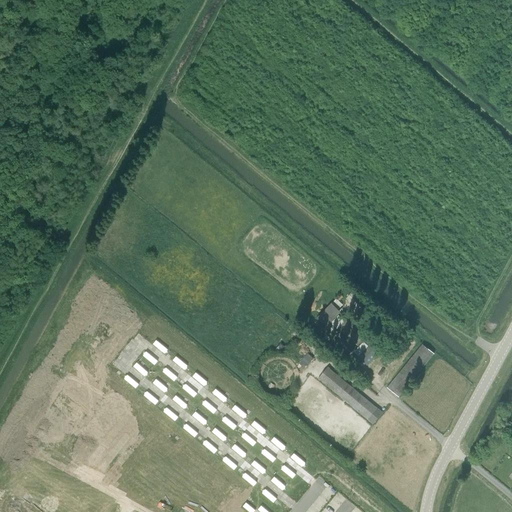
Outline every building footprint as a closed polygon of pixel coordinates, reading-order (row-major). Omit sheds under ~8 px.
[(326,328),(341,312),(332,303),(317,318),(326,328)] [(358,357),(368,366),(384,348),(375,340),(358,357)] [(398,399),(436,356),(422,345),(387,388),(398,399)] [(383,413),(379,410),(328,367),(318,380),(369,421),(373,424),(383,413)] [(194,411),(178,430),(277,511),(283,511),(297,497),(194,411)] [(146,416),(66,511),(97,511),(164,431),(146,416)]
